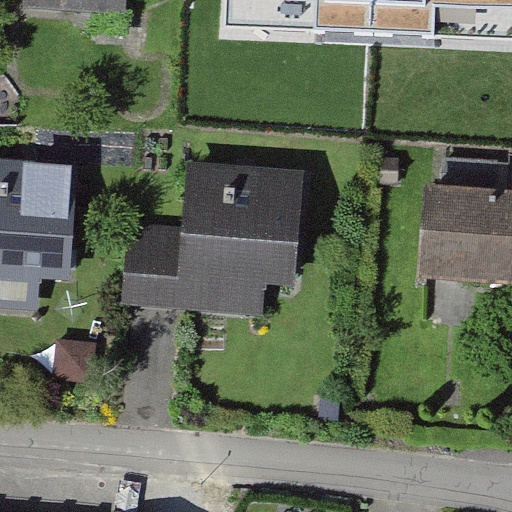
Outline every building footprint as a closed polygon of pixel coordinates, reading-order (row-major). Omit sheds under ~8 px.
[(132,0),(28,0),(28,8),(132,14),(132,0)] [(511,39),(511,0),(380,0),(378,31),(511,39)] [(181,230),(136,228),(132,300),(264,306),(265,286),(297,288),(303,169),(184,164),(181,230)] [(0,312),(39,315),(40,286),(71,288),(78,171),(0,165),(0,312)] [(511,188),(428,184),(424,274),(511,278),(511,188)]
